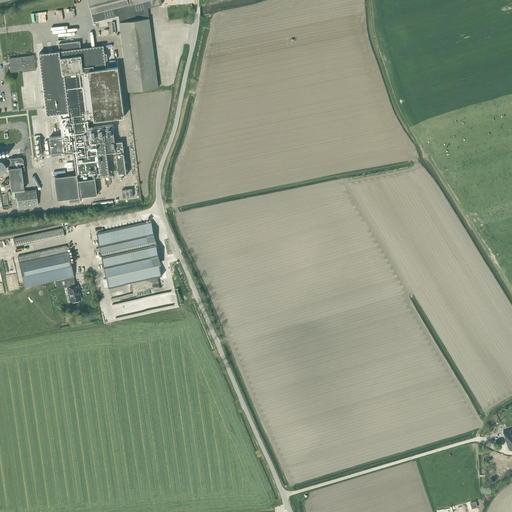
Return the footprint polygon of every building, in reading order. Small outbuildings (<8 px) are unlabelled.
[(119,16),(129,91),(158,88),(149,18),(148,8),(162,4),(160,0),(87,0),(94,22),(119,16)] [(115,142),(112,124),(89,127),(88,119),(94,118),(94,120),(124,116),(118,67),(106,68),(104,45),(81,48),(80,41),(59,44),(59,51),(39,53),(47,115),(59,113),(62,135),(50,137),(52,155),(74,152),(77,174),(54,177),(57,200),(97,195),(95,177),(110,175),(107,153),(116,152),(119,176),(127,175),(122,141),(115,142)] [(22,57),(19,57),(9,58),(11,72),(21,71),(24,71),(36,70),(34,56),(22,57)] [(10,158),(6,159),(7,168),(11,167),(11,168),(8,168),(11,191),(24,189),(21,170),(24,170),(23,160),(23,159),(22,159),(22,158),(21,157),(20,157),(19,157),(10,158)] [(35,189),(16,192),(16,193),(17,198),(18,208),(37,206),(35,189)] [(133,197),(132,189),(122,190),(123,198),(133,197)] [(145,222),(96,233),(102,258),(150,248),(151,247),(145,222)] [(14,246),(64,236),(62,228),(13,238),(14,246)] [(66,245),(18,256),(20,268),(24,287),(38,284),(45,282),(55,280),(56,288),(55,288),(67,286),(69,294),(70,294),(72,301),(81,299),(79,293),(77,285),(76,285),(75,286),(75,285),(73,276),(68,251),(66,245)] [(154,265),(150,248),(102,258),(106,275),(154,265)] [(154,265),(106,275),(109,287),(162,275),(160,263),(154,265)] [(20,288),(16,266),(5,268),(10,290),(20,288)] [(509,449),(511,447),(511,427),(503,431),(509,449)]
